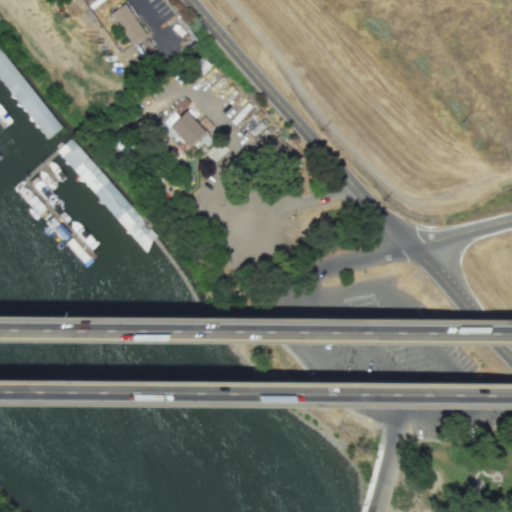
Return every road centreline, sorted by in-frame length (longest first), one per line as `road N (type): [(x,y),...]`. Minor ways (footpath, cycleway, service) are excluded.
road 1 (motorway): [(511,334),(0,331)]
road 2 (motorway): [(0,393),(511,396)]
road 3 (secondary): [(511,352),(383,222),(190,0)]
